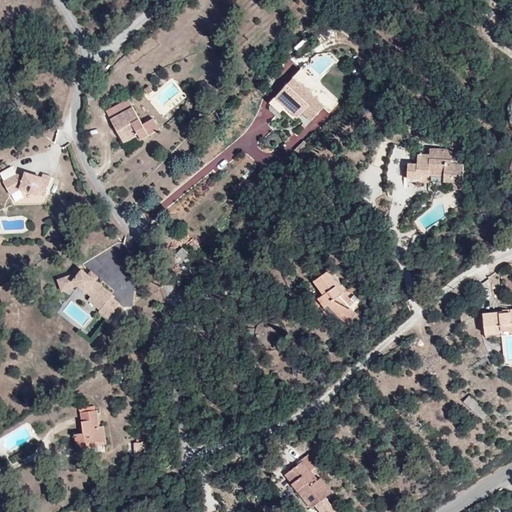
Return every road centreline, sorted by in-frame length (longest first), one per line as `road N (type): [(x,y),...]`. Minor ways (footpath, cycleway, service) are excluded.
road 1 (residential): [(58,0),(84,56),(72,124),(83,162),(167,282),(180,328),(192,511)]
road 2 (unknown): [(251,136),(128,232)]
road 3 (unknown): [(84,56),(30,178)]
